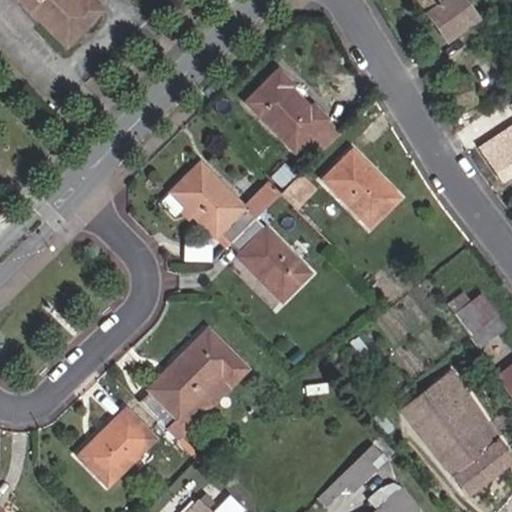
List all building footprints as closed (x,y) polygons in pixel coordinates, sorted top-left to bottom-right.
[(19,0),(65,46),(95,17),(77,0),(19,0)] [(478,21),(462,0),(415,0),(447,43),(478,21)] [(311,106),(308,109),(287,87),(291,84),(277,70),(244,102),(294,153),(304,144),(317,156),(339,134),(311,106)] [(454,112),(476,102),(464,75),(442,85),(454,112)] [(502,182),(511,175),(511,125),(480,148),(502,182)] [(368,228),(398,198),(350,151),(320,180),(368,228)] [(254,217),(280,193),(266,180),(242,204),(198,159),(157,200),(171,214),(181,205),(212,237),(217,233),(227,243),(254,217)] [(280,193),(295,209),(314,190),(299,175),(280,193)] [(280,302),(309,273),(254,218),(227,243),(237,254),(235,256),(280,302)] [(209,255),(208,243),(189,245),(190,257),(209,255)] [(466,332),(494,312),(480,292),(468,300),(462,291),(445,303),(466,332)] [(466,332),(477,348),(505,328),(494,312),(466,332)] [(187,427),(177,418),(220,376),(230,385),(247,369),(206,329),(145,390),(148,392),(138,403),(175,440),(180,434),(187,427)] [(511,396),(511,362),(496,374),(511,396)] [(467,496),(511,460),(484,422),(450,372),(433,385),(448,404),(415,429),(467,496)] [(177,418),(187,427),(230,385),(220,376),(177,418)] [(415,429),(448,404),(433,385),(401,409),(415,429)] [(76,457),(106,486),(154,438),(124,408),(76,457)] [(195,460),(200,455),(180,434),(175,440),(195,460)] [(346,488),(354,495),(387,461),(371,444),(315,499),(325,508),(346,488)] [(420,511),(421,511),(397,484),(381,495),(377,509),(374,511),(420,511)] [(205,511),(195,502),(185,511),(205,511)]
